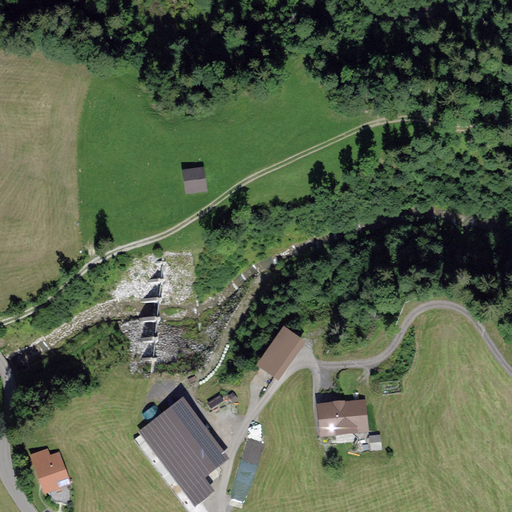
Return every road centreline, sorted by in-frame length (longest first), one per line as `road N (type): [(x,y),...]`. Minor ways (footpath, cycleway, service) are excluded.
road 1 (track): [(0,322),(60,286),(91,244),(112,232),(169,233),(252,178),(378,125),(511,124)]
road 2 (residential): [(29,511),(2,455),(10,392),(0,360)]
